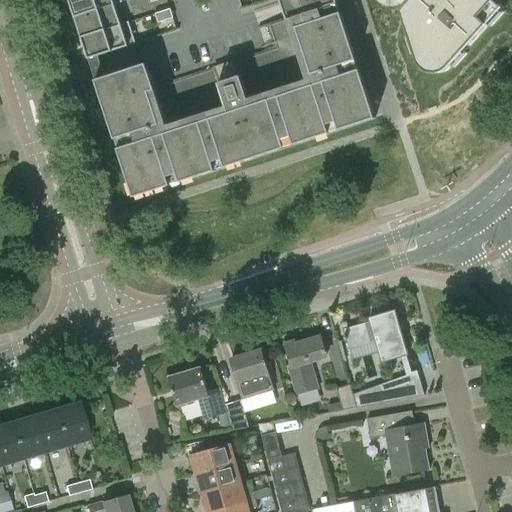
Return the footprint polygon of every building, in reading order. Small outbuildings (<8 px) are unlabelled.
[(69,0),(75,17),(122,1),(121,0),(69,0)] [(341,13),(340,13),(337,3),(338,3),(336,0),(280,0),(306,80),(248,99),(240,76),(239,76),(235,62),(215,69),(219,83),(218,83),(226,106),(167,125),(147,64),(96,80),(115,139),(116,139),(119,148),(118,149),(134,197),(171,185),(180,182),(216,171),(216,170),(225,167),(225,168),(285,148),(285,147),(294,144),(294,145),(330,133),(330,132),(339,130),(376,118),(360,70),(359,70),(356,60),(357,60),(341,13)] [(417,0),(409,10),(427,60),(428,62),(428,64),(430,66),(432,68),(434,70),(436,71),(437,71),(438,72),(440,72),(441,72),(442,72),(444,72),(445,72),(447,72),(449,71),(451,70),(453,69),(455,68),(456,67),(509,6),(502,0),(417,0)] [(82,37),(121,24),(115,5),(122,2),(122,1),(75,17),(82,37)] [(159,25),(174,20),(170,9),(155,14),(159,25)] [(89,59),(136,43),(129,22),(121,24),(82,37),(89,59)] [(344,329),(346,337),(349,349),(376,341),(382,363),(407,356),(394,311),(370,319),(371,321),(344,329)] [(284,344),(291,368),(289,368),(297,396),(318,389),(309,358),(326,353),(321,336),(296,344),(295,341),(284,344)] [(268,374),(261,351),(230,360),(241,395),(256,390),(258,396),(272,392),(266,374),(268,374)] [(177,405),(199,399),(205,420),(227,413),(225,405),(220,388),(207,392),(201,369),(195,371),(194,367),(186,370),(187,373),(169,379),(177,405)] [(353,394),(358,408),(419,396),(415,380),(409,380),(408,373),(406,374),(409,383),(398,387),(396,380),(353,394)] [(358,408),(353,394),(351,385),(337,389),(341,403),(328,405),(329,413),(343,411),(358,408)] [(233,430),(249,427),(241,400),(225,405),(227,413),(228,413),(233,430)] [(88,439),(78,403),(56,409),(66,445),(88,439)] [(66,445),(56,409),(33,416),(44,452),(66,445)] [(371,439),(386,436),(393,477),(430,470),(426,449),(430,449),(425,423),(415,425),(413,411),(368,420),(371,439)] [(44,452),(33,416),(11,422),(22,458),(44,452)] [(22,458),(11,422),(0,425),(0,464),(0,465),(22,458)] [(262,436),(275,433),(272,423),(259,425),(262,436)] [(268,461),(282,457),(275,433),(261,436),(268,461)] [(198,442),(200,453),(190,456),(195,475),(236,464),(231,444),(225,445),(223,437),(198,442)] [(271,475),(298,468),(295,454),(282,457),(268,461),(271,475)] [(236,464),(195,475),(201,494),(241,483),(236,464)] [(275,488),(302,481),(298,468),(271,475),(275,488)] [(91,489),(89,480),(77,483),(80,493),(91,489)] [(278,502),(306,495),(302,481),(275,488),(278,502)] [(80,493),(77,483),(65,486),(68,496),(80,493)] [(241,483),(201,494),(205,511),(211,511),(255,500),(253,492),(245,494),(241,483)] [(430,511),(426,489),(397,495),(397,494),(353,503),(334,506),(314,510),(314,511),(430,511)] [(0,511),(4,511),(13,510),(7,491),(0,493),(0,511)] [(48,502),(45,492),(34,495),(36,505),(48,502)] [(34,495),(33,493),(23,496),(26,508),(36,505),(34,495)] [(130,511),(126,495),(86,506),(88,511),(130,511)] [(301,511),(310,511),(306,495),(278,502),(281,511),(301,511)] [(255,500),(211,511),(249,511),(249,510),(258,507),(255,500)]
